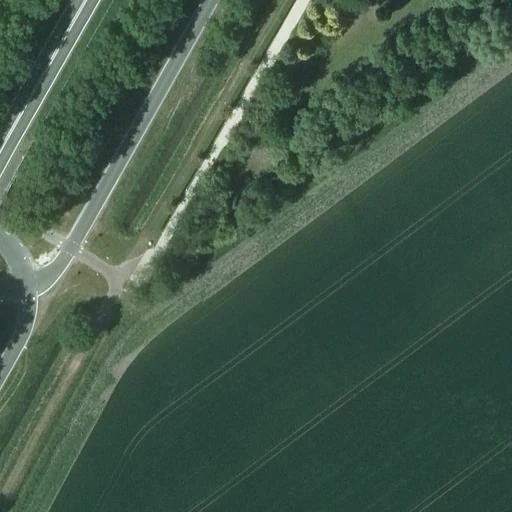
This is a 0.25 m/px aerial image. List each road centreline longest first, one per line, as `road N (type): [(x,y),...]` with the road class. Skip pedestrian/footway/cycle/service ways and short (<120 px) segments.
road 1 (unclassified): [(71,247),(120,278),(151,264),(302,0)]
road 2 (trunk): [(71,247),(213,0)]
road 3 (track): [(120,278),(0,502)]
road 4 (trunk): [(0,159),(91,0)]
